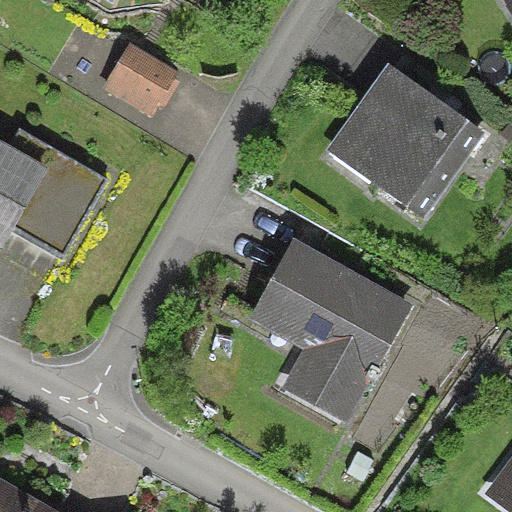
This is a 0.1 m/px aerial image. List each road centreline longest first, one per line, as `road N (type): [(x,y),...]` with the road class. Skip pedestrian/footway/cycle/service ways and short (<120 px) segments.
road 1 (residential): [(88,407),(263,83),(321,0)]
road 2 (residential): [(88,407),(267,511)]
